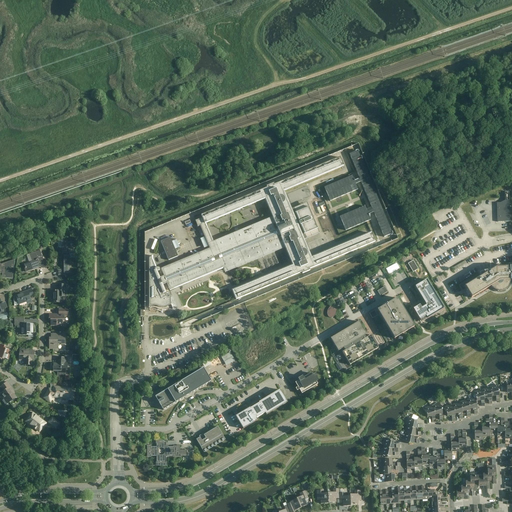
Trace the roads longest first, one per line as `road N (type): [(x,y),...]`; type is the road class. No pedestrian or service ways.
road 1 (track): [(362,119),(345,138),(135,226),(133,286),(120,320),(124,352),(108,371),(116,392)]
road 2 (tertiary): [(131,502),(200,493),(429,357),(511,329)]
road 3 (tertiary): [(511,322),(433,342),(199,481),(131,491)]
road 4 (unclassified): [(116,429),(168,428),(404,287)]
road 5 (track): [(279,83),(0,180)]
road 6 (track): [(511,7),(279,83)]
road 7 (residential): [(0,292),(41,278),(36,381)]
road 8 (track): [(112,362),(107,318),(125,283),(126,223)]
road 9 (unclassified): [(116,429),(117,385),(146,370),(146,314)]
